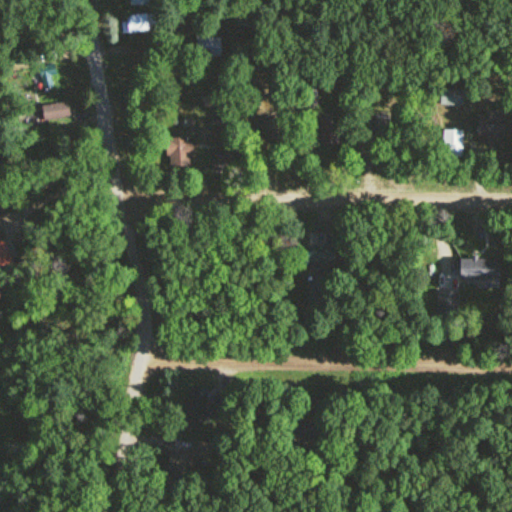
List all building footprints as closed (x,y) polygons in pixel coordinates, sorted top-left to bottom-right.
[(125,32),(148,32),(148,14),(125,14),(125,32)] [(221,57),(221,37),(195,37),(195,57),(221,57)] [(43,118),(70,118),(70,104),(43,104),(43,118)] [(505,112),(476,112),(476,138),(505,138),(505,112)] [(341,122),(321,121),(319,143),(339,145),(341,122)] [(462,158),(462,131),(444,131),(444,158),(462,158)] [(164,139),(165,167),(195,165),(195,138),(164,139)] [(211,153),(211,171),(235,171),(235,153),(211,153)] [(0,240),(0,267),(12,262),(3,240),(0,240)] [(305,268),(332,268),(332,250),(305,250),(305,268)] [(499,260),(459,260),(459,280),(499,280),(499,260)] [(316,293),(314,293),(314,278),(308,278),(308,302),(316,302),(316,293)] [(437,315),(457,314),(457,291),(436,292),(437,315)] [(207,407),(206,406),(209,390),(188,387),(181,430),(202,433),(207,407)] [(174,450),(166,474),(189,480),(199,447),(201,448),(202,444),(195,442),(190,455),(174,450)]
